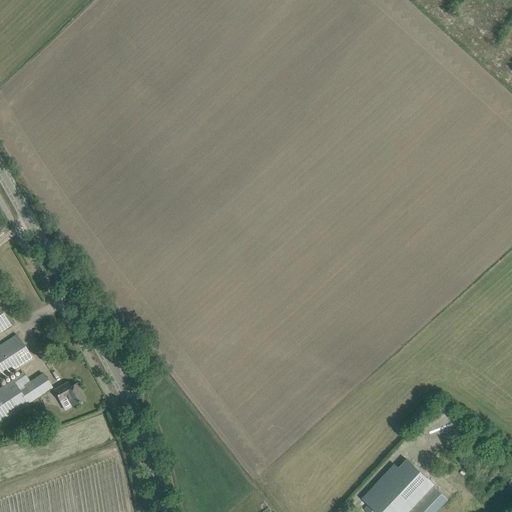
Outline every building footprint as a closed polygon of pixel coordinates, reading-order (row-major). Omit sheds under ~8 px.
[(6,282),(13,292),(18,289),(12,279),(6,282)] [(0,331),(2,331),(10,325),(0,309),(0,302),(1,302),(0,301),(0,331)] [(0,379),(24,364),(32,359),(17,335),(0,346),(0,379)] [(0,421),(43,393),(52,387),(43,374),(19,390),(13,381),(0,389),(0,421)] [(72,406),(77,404),(85,399),(77,383),(71,387),(68,382),(54,390),(60,401),(65,410),(72,406)] [(508,451),(492,439),(487,446),(503,458),(508,451)] [(395,465),(362,499),(369,505),(365,509),(368,511),(436,511),(448,500),(434,486),(435,485),(407,460),(399,468),(395,465)]
